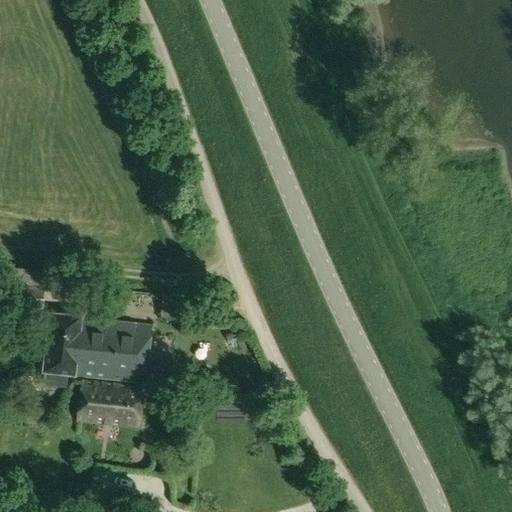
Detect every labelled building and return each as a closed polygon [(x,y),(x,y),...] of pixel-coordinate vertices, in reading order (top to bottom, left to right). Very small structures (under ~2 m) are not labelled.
[(44,286),(6,283),(4,308),(42,312),(44,286)] [(154,314),(179,315),(180,295),(155,294),(154,314)] [(79,345),(81,318),(80,318),(80,317),(50,313),(44,371),(82,375),(84,349),(79,345)] [(150,326),(81,318),(79,345),(84,349),(82,375),(144,382),(150,326)] [(138,427),(143,388),(82,382),(77,421),(138,427)]
